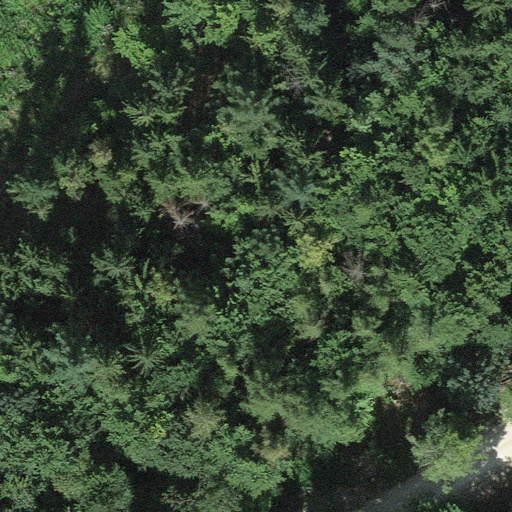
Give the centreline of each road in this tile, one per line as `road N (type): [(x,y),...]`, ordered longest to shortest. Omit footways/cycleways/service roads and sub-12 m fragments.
road 1 (track): [(0,141),(163,0)]
road 2 (unclassified): [(401,511),(511,443)]
